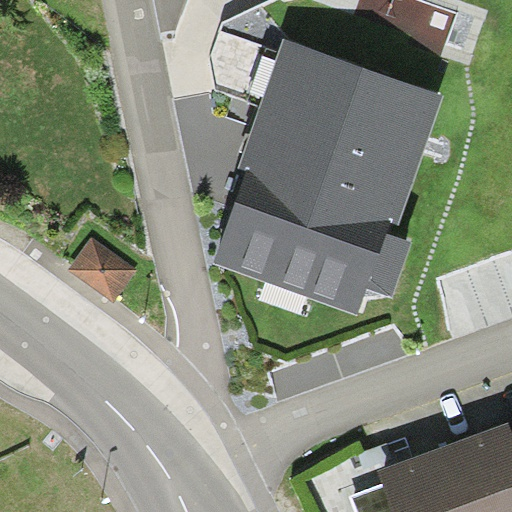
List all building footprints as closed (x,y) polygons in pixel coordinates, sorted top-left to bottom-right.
[(446,102),(285,44),(231,193),(240,196),(214,269),(360,321),(369,297),(393,306),(414,248),(395,241),(446,102)] [(137,271),(93,239),(69,272),(113,304),(137,271)] [(511,511),(511,434),(510,428),(444,452),(466,511),(511,511)] [(466,511),(444,452),(380,475),(383,486),(392,511),(466,511)] [(392,511),(383,486),(351,499),(355,511),(392,511)]
